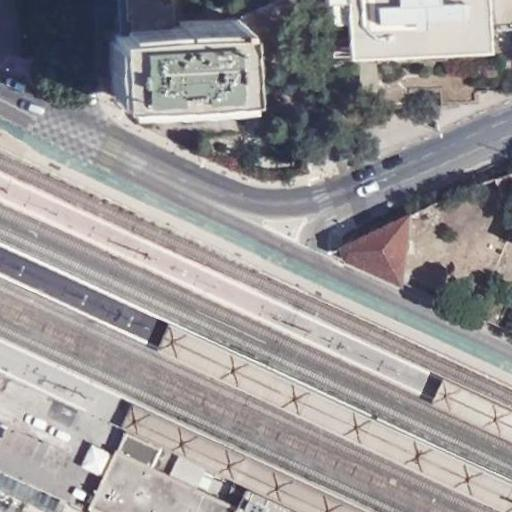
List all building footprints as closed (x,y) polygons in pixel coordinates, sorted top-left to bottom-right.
[(120,0),(122,29),(111,30),(112,40),(115,97),(170,95),(208,92),(245,87),(243,22),(241,19),(225,20),(225,23),(169,26),(167,0),(120,0)] [(327,0),(327,3),(334,4),(334,23),(350,23),(350,39),(336,40),(336,56),(352,56),(352,57),(491,49),(488,0),(327,0)] [(408,282),(413,213),(344,245),(346,250),(351,255),(408,282)] [(511,481),(176,324),(165,347),(511,509),(511,481)] [(511,436),(511,408),(448,378),(437,401),(511,436)] [(87,413),(19,382),(6,411),(74,442),(87,413)] [(371,511),(137,403),(125,428),(135,432),(167,447),(254,488),(304,511),(371,511)] [(167,447),(135,432),(118,467),(100,504),(101,505),(104,506),(116,511),(304,511),(254,488),(246,507),(158,466),(167,447)]
